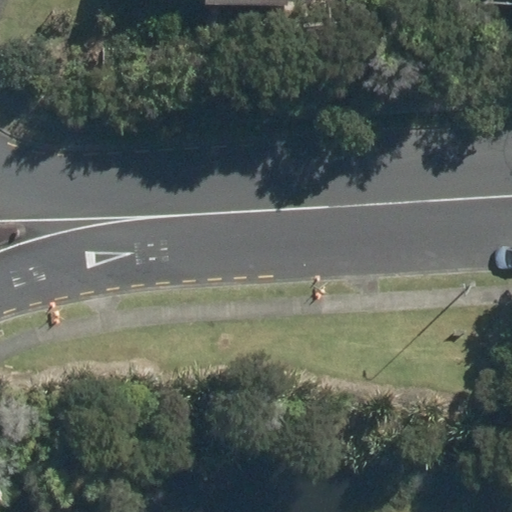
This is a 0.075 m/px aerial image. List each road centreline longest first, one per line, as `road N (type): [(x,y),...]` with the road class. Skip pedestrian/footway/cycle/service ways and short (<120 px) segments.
road 1 (residential): [(158,218),(511,196)]
road 2 (residential): [(158,218),(0,275)]
road 3 (residential): [(0,216),(158,218)]
